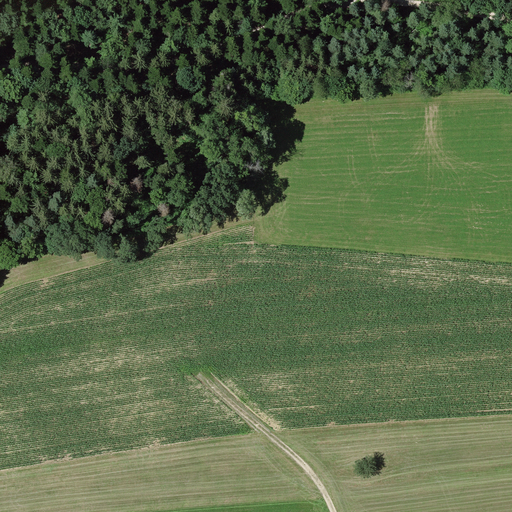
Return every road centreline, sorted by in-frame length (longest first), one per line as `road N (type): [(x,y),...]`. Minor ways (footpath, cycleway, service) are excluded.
road 1 (track): [(511,12),(365,3),(303,14),(176,64),(0,62)]
road 2 (track): [(333,511),(311,469),(201,373)]
